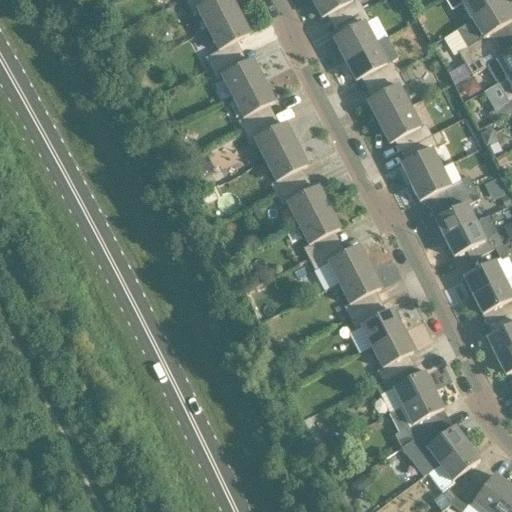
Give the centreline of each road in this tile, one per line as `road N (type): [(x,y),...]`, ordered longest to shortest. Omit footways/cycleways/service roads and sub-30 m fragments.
road 1 (secondary): [(234,511),(0,59)]
road 2 (residential): [(511,436),(499,426),(271,0)]
